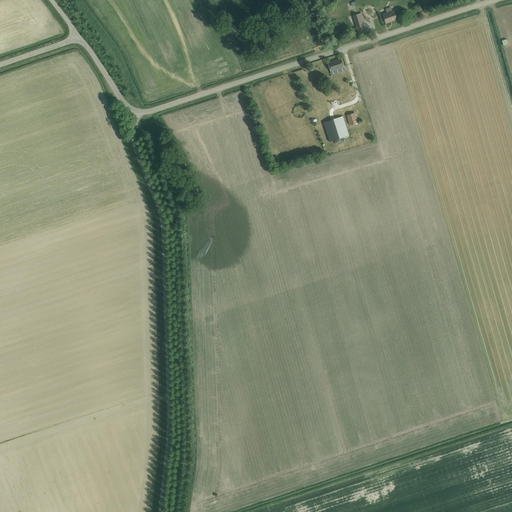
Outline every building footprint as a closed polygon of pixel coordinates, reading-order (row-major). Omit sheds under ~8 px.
[(386,24),(397,20),(393,11),(392,11),(391,7),(385,9),(387,13),(382,15),(386,24)] [(365,32),(359,14),(353,16),(359,34),(365,32)] [(328,64),(330,71),(343,67),(341,59),(328,64)] [(347,115),(350,125),(357,123),(354,113),(347,115)] [(343,117),(323,123),(330,142),(349,136),(343,117)]
